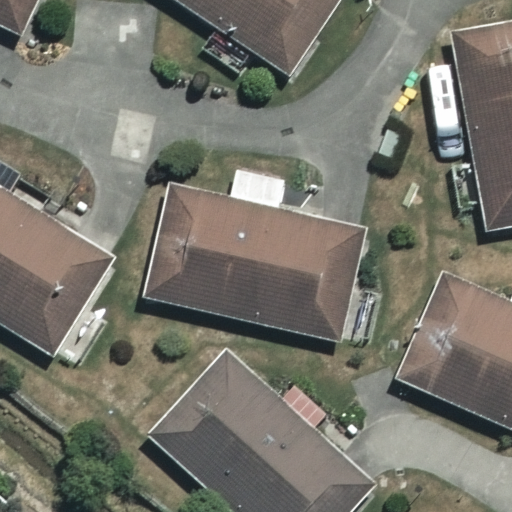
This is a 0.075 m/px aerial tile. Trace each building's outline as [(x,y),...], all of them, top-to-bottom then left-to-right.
[(30,0),(0,0),(0,27),(15,34),(30,0)] [(173,0),(279,74),(331,0),(173,0)] [(511,226),(511,22),(451,32),(482,231),(511,226)] [(278,180),(233,171),(227,203),(174,192),(152,302),(338,340),(360,228),(272,210),(278,180)] [(100,269),(0,209),(0,325),(49,354),(100,269)] [(511,283),(509,283),(501,302),(443,277),(398,381),(511,430),(511,283)] [(347,511),(369,486),(220,360),(150,444),(230,511),(347,511)]
